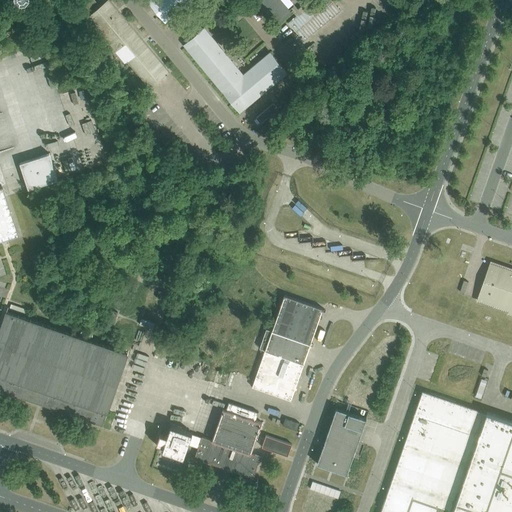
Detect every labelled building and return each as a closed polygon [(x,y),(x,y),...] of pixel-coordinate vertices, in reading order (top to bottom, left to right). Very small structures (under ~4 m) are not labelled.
[(169,71),(108,0),(107,0),(87,18),(124,62),(127,60),(150,87),(169,71)] [(190,0),(150,0),(149,1),(165,21),(190,0)] [(255,0),(276,24),(292,11),(297,16),(288,23),(304,42),(341,11),(331,0),(316,0),(307,8),(304,5),(298,10),(290,0),(255,0)] [(184,44),(240,112),(287,72),(270,52),(243,75),(204,28),(184,44)] [(256,118),(260,123),(278,108),(273,103),(256,118)] [(76,142),(86,170),(107,163),(98,135),(76,142)] [(58,180),(49,153),(20,163),(28,189),(58,180)] [(0,239),(17,234),(1,185),(0,185),(0,239)] [(511,269),(490,262),(477,300),(509,311),(508,313),(511,314),(511,269)] [(125,315),(136,318),(147,286),(136,282),(131,298),(129,298),(129,299),(128,299),(127,302),(128,302),(127,303),(129,304),(125,315)] [(272,330),(266,329),(259,348),(265,350),(252,387),(291,400),(323,308),(284,295),(272,330)] [(148,303),(159,307),(161,301),(160,300),(150,297),(148,303)] [(27,309),(11,304),(10,308),(25,313),(27,309)] [(145,310),(157,314),(159,308),(148,304),(145,310)] [(112,310),(108,321),(114,323),(118,312),(112,310)] [(0,329),(0,389),(103,425),(128,353),(111,347),(90,340),(92,335),(82,331),(80,337),(6,311),(0,329)] [(143,318),(154,322),(156,315),(145,311),(143,318)] [(151,328),(152,329),(154,323),(141,318),(139,324),(151,328)] [(380,511),(511,511),(511,420),(422,390),(385,499),(385,498),(382,507),(380,511)] [(195,457),(253,478),(261,456),(251,453),(262,422),(255,420),(258,412),(228,401),(226,410),(223,409),(212,440),(202,436),(200,442),(191,438),(192,433),(171,425),(167,436),(160,433),(156,444),(163,447),(162,450),(184,458),(189,444),(198,447),(195,457)] [(317,464),(347,474),(366,418),(336,408),(317,464)] [(282,425),(296,430),(299,423),(285,418),(282,425)] [(262,446),(288,455),(292,444),(266,435),(262,446)] [(310,488),(338,498),(341,491),(312,481),(310,488)]
